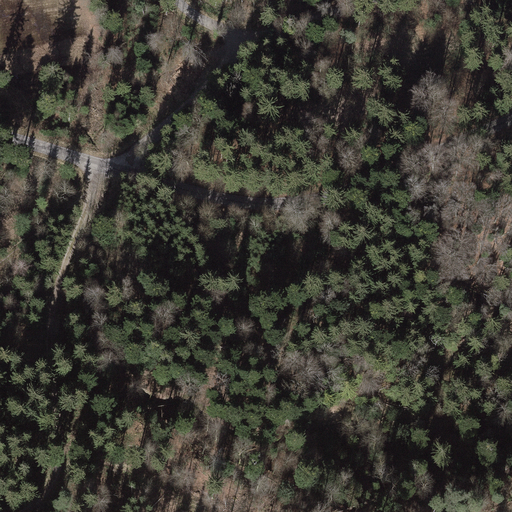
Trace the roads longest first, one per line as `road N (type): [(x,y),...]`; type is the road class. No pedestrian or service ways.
road 1 (tertiary): [(511,120),(339,194),(286,203),(227,200),(0,133)]
road 2 (track): [(94,185),(53,308),(60,467),(47,493),(24,511)]
road 3 (track): [(368,0),(253,41),(114,168)]
road 4 (track): [(0,262),(94,185)]
